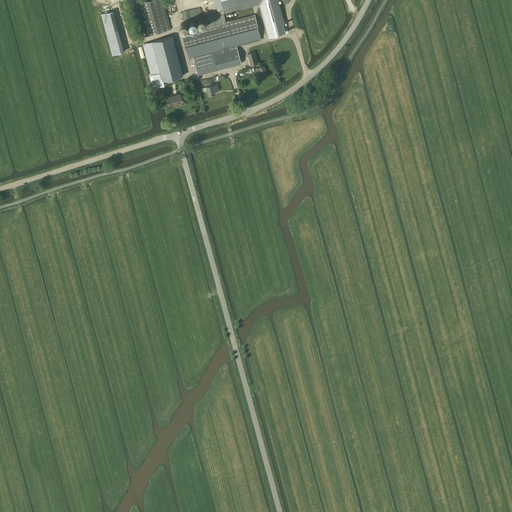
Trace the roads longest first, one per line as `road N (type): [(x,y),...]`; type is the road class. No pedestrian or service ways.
road 1 (unclassified): [(279,511),(175,135)]
road 2 (unclassified): [(175,135),(288,92),(335,52),(368,0)]
road 3 (unclassified): [(0,188),(175,135)]
